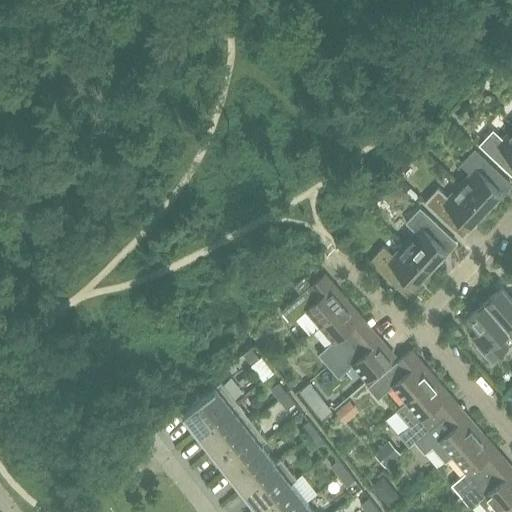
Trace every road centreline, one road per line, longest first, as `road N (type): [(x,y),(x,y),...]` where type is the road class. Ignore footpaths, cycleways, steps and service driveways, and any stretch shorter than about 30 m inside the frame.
road 1 (residential): [(416,331),(511,222)]
road 2 (residential): [(511,433),(416,331)]
